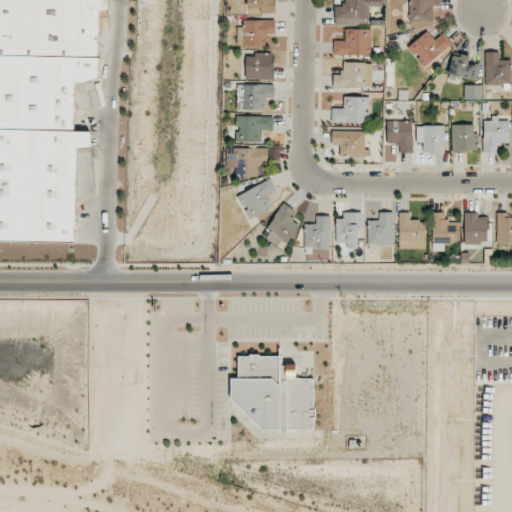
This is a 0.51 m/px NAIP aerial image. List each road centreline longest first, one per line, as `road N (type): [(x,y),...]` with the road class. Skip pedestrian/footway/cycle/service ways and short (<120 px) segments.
road 1 (tertiary): [(511,281),(0,281)]
road 2 (residential): [(310,176),(339,184),(511,183)]
road 3 (residential): [(308,0),(310,176)]
